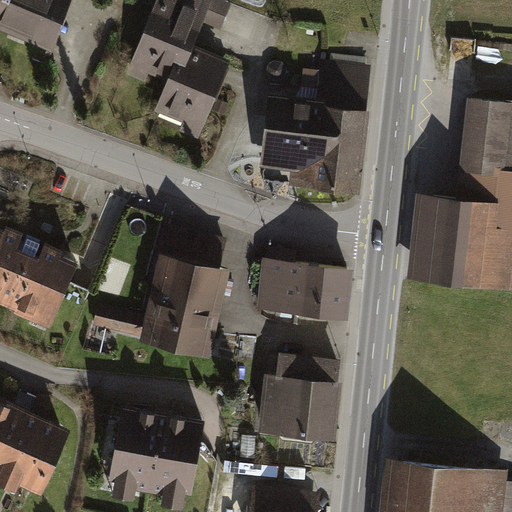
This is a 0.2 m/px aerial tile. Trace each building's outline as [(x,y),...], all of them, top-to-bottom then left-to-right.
[(0,0),(0,25),(53,48),(73,0),(0,0)] [(163,0),(134,72),(172,87),(190,46),(201,17),(223,26),(233,3),(224,0),(163,0)] [(228,62),(190,46),(163,112),(200,127),(228,62)] [(273,94),(266,163),(298,167),(296,182),(359,188),(370,72),(364,71),(365,58),(334,55),(333,68),(323,67),(320,98),(273,94)] [(283,62),(276,61),(270,65),(269,73),(274,78),(281,79),(287,74),(287,66),(283,62)] [(425,194),(415,276),(511,287),(511,102),(474,98),(463,199),(425,194)] [(170,255),(150,340),(202,352),(228,240),(168,226),(162,253),(170,255)] [(0,229),(0,303),(50,326),(76,266),(45,252),(41,262),(35,259),(40,249),(26,243),(22,253),(16,251),(22,239),(0,229)] [(267,260),(262,305),(347,316),(352,271),(267,260)] [(144,316),(99,305),(95,323),(140,333),(144,316)] [(272,375),(266,431),(333,439),(342,360),(283,354),(281,376),(272,375)] [(0,400),(0,475),(43,495),(72,431),(30,412),(37,396),(22,390),(15,407),(0,400)] [(206,421),(128,408),(116,477),(121,478),(119,487),(186,499),(187,492),(194,493),(206,421)] [(392,466),(388,511),(496,511),(499,476),(392,466)] [(319,511),(322,490),(252,482),(248,511),(319,511)]
